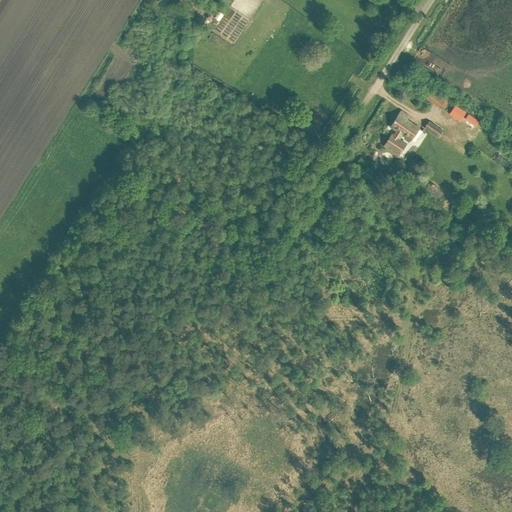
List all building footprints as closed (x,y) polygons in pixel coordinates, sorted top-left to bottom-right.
[(448,101),(432,90),(426,98),(442,110),(448,101)] [(411,92),(407,97),(423,108),(427,102),(411,92)] [(466,111),(455,104),(449,113),(459,120),(466,111)] [(410,142),(420,128),(407,119),(409,115),(402,110),(389,127),(395,131),(393,133),(392,133),(383,146),(398,157),(408,143),(401,138),(402,136),(410,142)] [(471,130),(475,124),(465,116),(463,118),(470,124),(467,127),(471,130)] [(439,118),(435,122),(442,128),(445,124),(439,118)] [(439,138),(444,131),(429,121),(424,128),(439,138)] [(506,168),(509,163),(498,155),(495,160),(506,168)]
